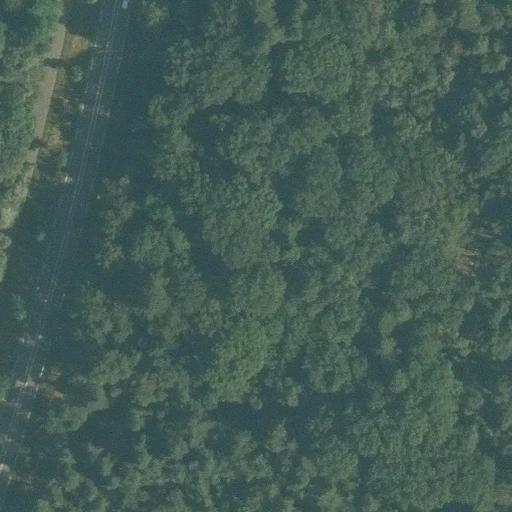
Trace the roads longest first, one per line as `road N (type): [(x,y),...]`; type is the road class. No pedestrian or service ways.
road 1 (primary): [(0,460),(94,116),(116,0)]
road 2 (unclassified): [(62,0),(0,252)]
